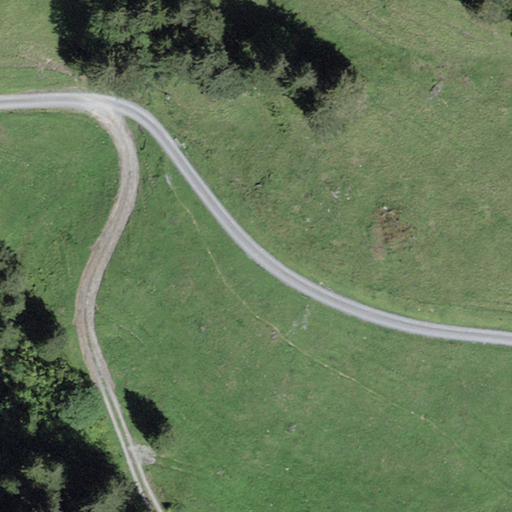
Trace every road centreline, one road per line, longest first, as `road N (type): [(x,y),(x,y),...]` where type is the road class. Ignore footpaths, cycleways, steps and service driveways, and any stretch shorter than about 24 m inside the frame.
road 1 (track): [(0,103),(97,101),(147,122),(201,197),(267,262),(345,308),(423,332),(511,343)]
road 2 (track): [(164,511),(133,465),(85,320),(129,166),(125,140),(97,101)]
